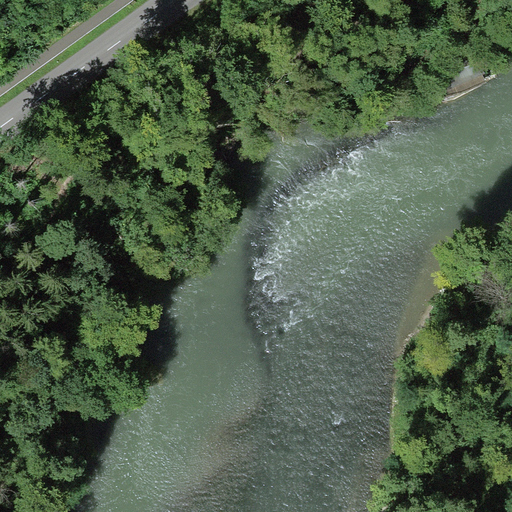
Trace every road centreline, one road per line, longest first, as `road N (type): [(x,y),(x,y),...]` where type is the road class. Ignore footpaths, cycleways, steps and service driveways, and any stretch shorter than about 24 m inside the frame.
road 1 (secondary): [(0,126),(173,0)]
road 2 (track): [(158,103),(5,122)]
